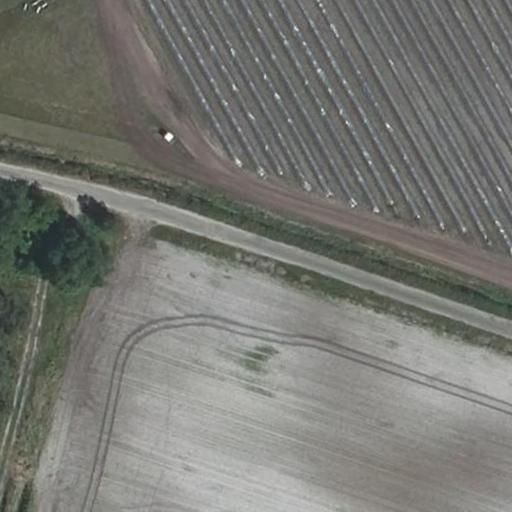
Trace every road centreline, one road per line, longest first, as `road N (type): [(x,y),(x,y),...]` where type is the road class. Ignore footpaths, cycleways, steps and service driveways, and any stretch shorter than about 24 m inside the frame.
road 1 (unclassified): [(511,328),(148,205),(0,171)]
road 2 (track): [(0,492),(61,185)]
